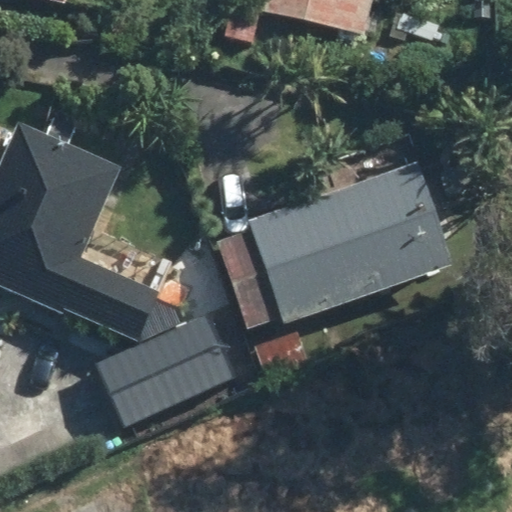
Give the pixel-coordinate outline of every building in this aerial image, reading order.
[(0,0),(0,8),(55,21),(60,0),(0,0)] [(238,0),(235,18),(258,23),(357,47),(368,0),(238,0)] [(0,164),(0,298),(127,361),(150,315),(89,284),(99,263),(79,253),(110,192),(11,143),(0,164)] [(408,180),(232,236),(240,264),(209,274),(229,335),(260,325),(267,349),(444,293),(408,180)] [(449,511),(394,385),(117,506),(119,511),(449,511)]
